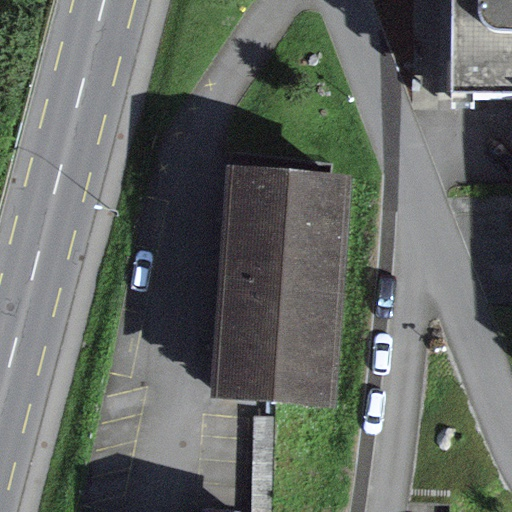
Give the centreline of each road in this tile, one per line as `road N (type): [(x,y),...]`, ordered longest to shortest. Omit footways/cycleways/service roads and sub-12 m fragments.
road 1 (primary): [(103,0),(0,392)]
road 2 (residential): [(421,208),(383,511)]
road 3 (residential): [(421,208),(511,438)]
road 4 (residential): [(338,0),(421,208)]
